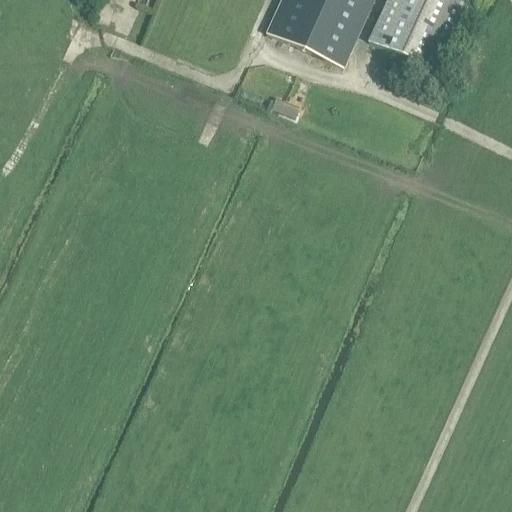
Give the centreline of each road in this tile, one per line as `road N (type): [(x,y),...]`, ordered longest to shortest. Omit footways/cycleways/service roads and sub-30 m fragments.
road 1 (track): [(113,66),(511,227)]
road 2 (unclassified): [(408,511),(511,280)]
